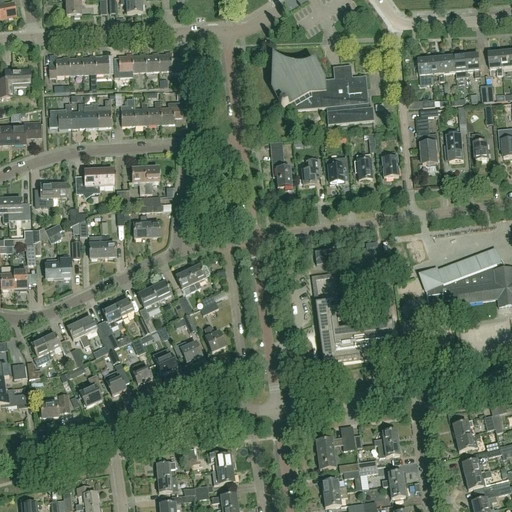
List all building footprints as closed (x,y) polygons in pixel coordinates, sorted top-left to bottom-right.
[(120,7),(126,7),(126,16),(142,16),(142,0),(126,1),(120,1),(120,7)] [(80,18),(82,18),(81,4),(66,5),(67,19),(74,18),(74,20),(80,20),(80,18)] [(83,14),(97,14),(97,4),(83,4),(83,14)] [(16,19),(13,5),(5,7),(0,7),(0,19),(1,22),(16,19)] [(511,70),(511,53),(501,55),(502,71),(511,70)] [(179,61),(172,61),(172,55),(166,56),(166,58),(159,58),(159,74),(172,74),(172,76),(180,76),(179,61)] [(503,79),(502,71),(501,55),(489,56),(490,72),(497,72),(497,79),(503,79)] [(153,58),(146,58),(145,58),(146,75),(159,74),(159,58),(159,56),(153,56),(153,58)] [(133,75),(132,59),(132,57),(127,57),(127,59),(119,60),(120,81),(133,80),(133,75)] [(140,59),(132,59),(133,75),(146,75),(145,58),(146,58),(145,57),(140,57),(140,59)] [(475,81),(481,81),(478,57),(466,58),(468,75),(475,74),(475,81)] [(109,76),(109,58),(103,58),(103,60),(96,61),(95,61),(96,77),(109,76)] [(468,75),(466,58),(454,59),(456,76),(456,81),(469,80),(468,75)] [(77,62),(69,62),(70,78),(83,77),(83,61),(82,59),(77,60),(77,62)] [(90,61),(83,61),(83,77),(91,77),(91,86),(96,86),(96,77),(95,61),(96,61),(95,59),(90,59),(90,61)] [(442,60),(444,77),(456,76),(454,59),(442,60)] [(70,78),(69,62),(69,60),(63,60),(63,62),(55,62),(56,68),(49,68),(49,80),(57,80),(57,79),(70,78)] [(432,78),(439,77),(440,85),(445,84),(444,77),(442,60),(431,61),(432,78)] [(369,110),(367,94),(367,90),(366,79),(352,80),(351,68),(333,70),(334,82),(325,83),(325,80),(314,62),(312,63),(312,64),(310,65),(308,66),(307,67),(306,66),(303,68),(302,68),(299,69),(298,68),(297,68),(294,70),(293,68),(290,70),(288,68),(287,68),(284,69),(283,66),(281,66),(279,67),(277,64),(275,63),(273,64),(273,62),(271,61),(274,91),(281,104),(278,106),(280,109),(281,110),(282,111),(283,111),(284,110),(290,107),(293,113),(326,110),(326,114),(328,128),(374,124),(372,110),(369,110)] [(432,78),(431,61),(418,62),(420,79),(421,88),(427,88),(433,88),(432,78)] [(30,88),(29,73),(5,74),(6,83),(0,83),(0,101),(14,100),(13,89),(30,88)] [(135,128),(134,112),(135,112),(134,102),(127,102),(127,108),(121,109),(121,129),(135,128)] [(98,130),(112,130),(111,103),(105,103),(105,110),(97,110),(98,130)] [(155,112),(148,112),(147,112),(148,128),(161,127),(160,111),(160,105),(154,105),(155,112)] [(84,109),(84,106),(79,106),(79,115),(71,115),(72,131),(85,131),(84,109)] [(92,109),(84,109),(85,131),(98,130),(97,110),(97,106),(92,107),(92,109)] [(135,128),(148,128),(147,112),(148,112),(147,106),(142,106),(142,112),(135,112),(134,112),(135,128)] [(72,131),(71,115),(71,107),(65,107),(65,115),(58,116),(58,114),(51,114),(51,113),(50,113),(50,121),(49,121),(49,130),(58,130),(59,132),(72,131)] [(174,121),(182,121),(181,108),(168,108),(168,110),(160,111),(161,127),(175,127),(174,121)] [(416,121),(419,155),(422,154),(423,168),(438,167),(437,155),(440,155),(438,136),(430,137),(428,120),(439,119),(438,112),(420,114),(421,120),(416,121)] [(41,140),(40,125),(24,126),(24,130),(0,131),(0,147),(25,146),(25,140),(41,140)] [(489,162),(487,145),(484,145),(483,138),(482,137),(472,137),(473,147),(474,147),(476,163),(489,162)] [(464,164),(462,147),(461,138),(448,139),(448,148),(449,166),(464,164)] [(511,160),(511,142),(502,144),(504,161),(511,160)] [(290,170),(284,171),(282,145),(270,146),(272,176),(276,175),(277,191),(292,190),(290,170)] [(398,180),(397,165),(396,155),(387,156),(388,161),(382,161),(383,181),(398,180)] [(372,182),(370,162),(370,157),(356,158),(357,164),(354,164),(355,176),(358,175),(358,184),(372,182)] [(328,171),(329,186),(343,185),(342,177),(348,176),(346,161),(325,162),(326,171),(328,171)] [(315,180),(321,179),(319,163),(308,164),(308,173),(301,174),(303,189),(316,188),(315,180)] [(158,170),(145,171),(146,197),(152,197),(152,189),(152,186),(159,185),(159,177),(160,177),(160,172),(158,172),(158,170)] [(146,197),(145,171),(132,172),(133,187),(139,186),(140,198),(146,197)] [(113,189),(113,172),(99,173),(99,189),(113,189)] [(85,174),(85,180),(75,180),(76,198),(83,198),(86,202),(94,196),(100,196),(99,189),(99,173),(85,174)] [(66,201),(66,187),(53,188),(54,209),(58,209),(58,202),(59,202),(59,204),(66,203),(66,201)] [(54,209),(53,188),(40,188),(40,193),(35,193),(35,210),(54,209)] [(160,208),(159,200),(146,200),(146,208),(160,208)] [(9,220),(8,202),(0,202),(0,218),(3,218),(3,220),(9,220)] [(29,207),(22,207),(21,202),(8,202),(9,220),(9,223),(29,222),(29,207)] [(171,207),(160,208),(146,208),(146,215),(171,214),(171,207)] [(79,225),(79,217),(79,211),(69,212),(70,229),(71,229),(79,225)] [(147,241),(146,227),(146,219),(140,219),(141,227),(133,228),(134,242),(147,241)] [(88,240),(88,221),(79,225),(80,237),(80,240),(88,240)] [(80,237),(79,225),(71,229),(73,232),(73,236),(76,237),(80,237)] [(115,260),(115,246),(108,247),(108,237),(107,237),(107,225),(102,225),(102,237),(102,239),(103,261),(115,260)] [(160,240),(159,226),(146,227),(147,241),(160,240)] [(57,235),(54,229),(51,230),(50,227),(43,230),(44,230),(48,240),(54,237),(57,235)] [(112,242),(122,242),(122,231),(112,231),(112,242)] [(62,239),(59,234),(57,235),(54,237),(57,244),(61,242),(62,239)] [(57,244),(54,237),(48,240),(51,247),(57,244)] [(90,262),(103,261),(102,239),(89,239),(90,262)] [(72,245),(72,262),(81,262),(81,244),(72,245)] [(378,255),(376,246),(366,247),(367,257),(378,255)] [(35,268),(35,257),(35,248),(26,249),(27,269),(35,268)] [(511,270),(503,272),(501,266),(495,251),(437,273),(437,271),(419,277),(426,294),(427,299),(426,299),(429,315),(445,312),(443,304),(451,303),(451,309),(452,309),(452,308),(467,306),(467,307),(467,306),(482,304),(482,305),(483,304),(497,302),(499,311),(499,310),(511,308),(511,270)] [(335,265),(333,252),(314,255),(316,268),(335,265)] [(72,281),(71,266),(71,260),(70,260),(69,257),(63,257),(64,260),(58,260),(58,262),(59,281),(72,281)] [(27,292),(26,272),(19,272),(19,262),(13,262),(13,269),(13,278),(14,292),(27,292)] [(59,281),(58,262),(47,263),(45,265),(46,282),(59,281)] [(199,268),(188,274),(196,292),(201,290),(198,284),(205,281),(205,280),(208,278),(209,276),(206,268),(203,268),(200,269),(199,268)] [(14,292),(13,278),(13,269),(0,270),(1,293),(14,292)] [(196,292),(188,274),(182,276),(181,275),(177,277),(177,279),(176,279),(184,296),(186,297),(191,295),(196,292)] [(171,298),(165,284),(151,291),(158,304),(171,298)] [(144,311),(145,310),(147,315),(160,309),(157,305),(158,304),(151,291),(138,297),(144,311)] [(215,305),(212,298),(201,303),(205,310),(215,305)] [(134,314),(128,302),(127,302),(126,299),(120,302),(121,305),(115,308),(122,323),(128,320),(127,318),(134,314)] [(192,316),(184,299),(179,302),(181,306),(187,319),(189,317),(192,316)] [(335,303),(315,305),(323,364),(396,355),(391,320),(390,320),(391,325),(338,332),(334,304),(335,303)] [(203,318),(218,311),(216,305),(200,313),(203,318)] [(187,319),(181,306),(174,309),(180,322),(183,321),(187,319)] [(117,325),(122,323),(115,308),(102,314),(111,332),(118,328),(117,325)] [(183,321),(190,336),(197,333),(189,317),(187,319),(183,321)] [(97,332),(91,319),(79,325),(85,338),(97,332)] [(156,333),(150,320),(144,323),(150,336),(156,333)] [(150,336),(144,323),(143,321),(138,323),(145,338),(150,336)] [(90,347),(85,338),(79,325),(67,330),(73,343),(79,340),(84,350),(90,347)] [(162,343),(169,340),(165,329),(157,332),(162,343)] [(225,349),(219,335),(214,337),(211,330),(205,332),(208,339),(205,341),(212,355),(225,349)] [(61,350),(55,336),(43,342),(50,358),(55,356),(54,353),(61,350)] [(116,343),(113,336),(107,338),(114,353),(132,344),(129,337),(116,343)] [(114,353),(107,338),(102,341),(108,355),(114,353)] [(146,355),(140,341),(131,345),(137,358),(146,355)] [(52,362),(50,358),(43,342),(31,347),(37,360),(34,362),(38,369),(52,362)] [(191,364),(192,367),(202,362),(201,360),(202,359),(196,345),(187,349),(185,344),(174,349),(179,360),(183,359),(186,366),(191,364)] [(83,367),(76,352),(71,354),(78,370),(83,367)] [(120,364),(115,353),(109,356),(114,367),(120,364)] [(78,370),(71,354),(65,357),(72,372),(78,370)] [(162,377),(177,371),(171,358),(156,364),(162,377)] [(152,382),(147,370),(145,368),(145,367),(144,366),(143,366),(142,365),(141,365),(133,369),(132,370),(132,371),(132,372),(132,373),(132,374),(133,376),(138,388),(152,382)] [(7,367),(4,367),(0,366),(0,380),(3,380),(9,379),(7,367)] [(130,385),(121,366),(114,370),(117,374),(104,380),(107,385),(106,386),(112,399),(126,393),(124,388),(130,385)] [(83,367),(69,374),(71,378),(85,372),(83,367)] [(102,404),(99,397),(104,395),(96,378),(88,382),(92,391),(80,396),(86,411),(102,404)] [(33,410),(30,390),(24,391),(25,397),(26,411),(33,410)] [(26,411),(25,397),(14,398),(14,392),(5,393),(0,393),(0,407),(5,407),(6,409),(16,408),(18,411),(26,411)] [(69,415),(67,398),(60,399),(60,405),(57,406),(57,405),(41,407),(42,416),(40,416),(41,421),(42,421),(42,422),(59,420),(58,416),(69,415)] [(498,417),(492,418),(495,432),(497,436),(503,434),(498,417)] [(487,434),(495,432),(492,418),(484,420),(487,434)] [(470,437),(468,430),(473,429),(471,423),(452,428),(455,441),(470,437)] [(383,441),(374,443),(375,448),(377,448),(398,445),(396,433),(382,435),(383,441)] [(478,450),(476,442),(480,441),(479,437),(475,438),(474,436),(470,437),(455,441),(459,454),(478,450)] [(354,439),(355,451),(362,450),(361,438),(354,439)] [(356,452),(355,451),(354,439),(342,440),(343,453),(352,452),(356,452)] [(331,442),(330,442),(316,444),(319,473),(335,471),(331,442)] [(486,447),(487,454),(500,450),(498,444),(486,447)] [(400,458),(398,445),(377,448),(379,461),(400,458)] [(511,447),(500,450),(501,457),(511,453),(511,447)] [(358,469),(358,472),(377,469),(376,463),(364,464),(362,450),(355,451),(356,452),(358,465),(358,466),(358,469)] [(485,461),(501,457),(500,450),(487,454),(475,457),(476,463),(461,466),(465,479),(484,474),(482,467),(485,466),(484,461),(485,460),(485,461)] [(511,460),(511,453),(501,457),(503,463),(511,460)] [(233,472),(231,458),(223,459),(223,455),(208,457),(209,466),(216,466),(217,474),(233,472)] [(191,463),(192,473),(192,476),(199,475),(197,462),(191,463)] [(176,480),(175,466),(156,468),(157,482),(171,481),(176,480)] [(358,469),(358,466),(338,469),(339,476),(343,475),(347,475),(352,474),(355,473),(359,473),(359,472),(358,472),(358,469)] [(378,475),(377,469),(358,472),(359,472),(359,473),(359,478),(370,477),(372,476),(378,475)] [(234,485),(233,476),(233,472),(217,474),(212,474),(213,480),(214,488),(219,487),(234,485)] [(359,478),(359,473),(355,473),(352,474),(347,475),(343,475),(343,476),(344,481),(359,479),(359,478)] [(489,473),(484,475),(484,474),(465,479),(468,493),(473,492),(483,490),(485,489),(483,481),(491,479),(489,473)] [(405,475),(402,475),(402,474),(387,476),(388,483),(382,484),(383,490),(389,489),(404,487),(403,481),(405,481),(405,475)] [(159,496),(172,495),(171,481),(157,482),(159,496)] [(323,498),(346,494),(346,489),(338,490),(337,483),(321,485),(323,498)] [(495,486),(497,492),(510,490),(508,483),(495,486)] [(391,501),(405,499),(404,487),(389,489),(391,501)] [(195,490),(196,497),(208,495),(213,494),(212,488),(195,490)] [(75,507),(76,511),(87,511),(99,510),(97,496),(91,497),(90,490),(77,492),(78,499),(84,498),(85,506),(75,507)] [(483,490),(473,492),(474,498),(484,495),(483,490)] [(511,495),(510,490),(497,492),(497,496),(498,499),(511,495)] [(341,508),(339,500),(347,499),(346,494),(323,498),(325,511),(341,508)] [(222,511),(231,511),(238,511),(236,497),(211,501),(212,507),(222,506),(222,511)] [(196,504),(195,498),(185,499),(172,500),(172,506),(160,507),(160,511),(175,511),(175,506),(196,504)] [(492,511),(491,506),(496,505),(495,499),(477,504),(471,505),(472,511),(492,511)] [(64,501),(65,511),(72,511),(71,500),(64,501)]
